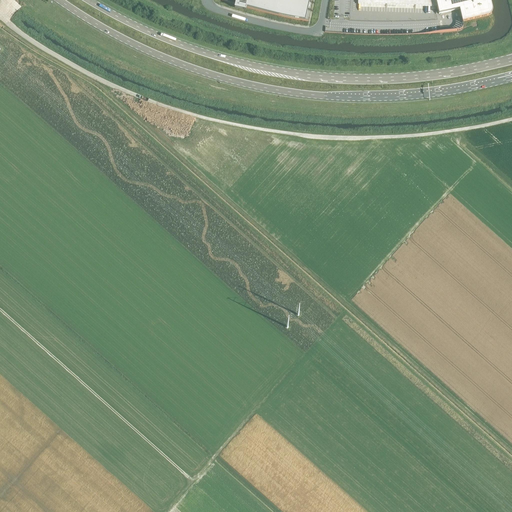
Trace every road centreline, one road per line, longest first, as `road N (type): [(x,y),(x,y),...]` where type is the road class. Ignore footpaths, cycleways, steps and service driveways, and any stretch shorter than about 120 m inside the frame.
road 1 (track): [(511,118),(375,137),(218,121),(93,77),(6,22),(3,0)]
road 2 (primary): [(60,0),(164,57),(293,92),(430,94),(511,77)]
road 3 (primary): [(511,59),(396,78),(308,76),(217,57),(87,0)]
road 4 (track): [(0,309),(188,476)]
road 5 (unclassified): [(207,0),(253,21),(304,30),(318,28),(325,0)]
